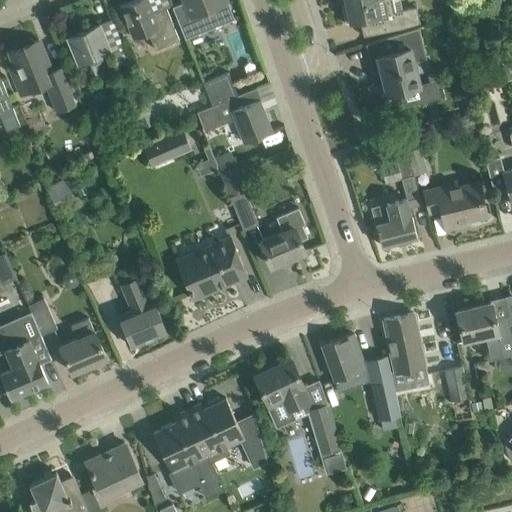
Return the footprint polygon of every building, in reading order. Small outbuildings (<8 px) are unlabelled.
[(153,13),(147,0),(134,0),(120,6),(133,38),(147,32),(154,49),(179,39),(166,8),(153,13)] [(182,0),(183,2),(173,6),(185,37),(227,20),(221,5),(228,2),(226,0),(182,0)] [(342,5),(345,22),(357,20),(360,19),(362,30),(364,36),(420,22),(417,6),(395,11),(392,0),(344,0),(346,4),(342,5)] [(100,22),(66,36),(68,43),(73,55),(77,64),(88,60),(90,65),(102,60),(100,54),(111,50),(100,22)] [(386,93),(398,90),(403,107),(423,102),(418,85),(412,61),(424,58),(417,30),(366,43),(372,64),(379,62),(386,93)] [(14,49),(9,51),(15,68),(10,70),(20,94),(45,84),(56,110),(76,102),(71,89),(74,88),(64,65),(51,71),(38,39),(33,41),(31,38),(13,45),(14,49)] [(228,72),(209,79),(204,82),(213,105),(216,103),(237,95),(228,72)] [(216,103),(224,122),(233,118),(242,142),(254,138),(272,131),(259,99),(242,106),(237,95),(216,103)] [(12,107),(0,112),(3,121),(7,130),(19,125),(16,116),(12,107)] [(142,127),(155,121),(148,107),(136,112),(142,127)] [(193,148),(188,135),(185,128),(143,145),(152,165),(193,148)] [(511,167),(504,170),(500,157),(486,161),(494,190),(506,187),(510,203),(511,202),(511,130),(509,135),(511,144),(511,167)] [(401,143),(398,131),(387,134),(390,146),(401,143)] [(423,141),(405,145),(408,156),(410,156),(414,173),(426,170),(423,154),(426,154),(423,141)] [(210,144),(204,147),(208,159),(200,162),(205,173),(220,167),(215,155),(210,144)] [(394,147),(379,151),(386,182),(414,175),(414,173),(410,156),(408,156),(397,159),(394,147)] [(244,229),(259,224),(236,164),(221,170),(244,229)] [(458,221),(466,219),(466,220),(487,215),(479,180),(448,187),(447,184),(424,190),(429,212),(441,209),(445,229),(459,225),(458,221)] [(419,196),(407,200),(409,208),(422,205),(419,196)] [(388,208),(373,212),(381,245),(417,236),(415,228),(412,218),(409,208),(407,200),(407,198),(406,198),(387,203),(388,208)] [(297,207),(275,216),(281,231),(260,241),(271,265),(305,251),(300,239),(307,236),(301,224),(304,223),(297,207)] [(247,276),(236,249),(229,234),(176,257),(193,299),(247,276)] [(82,282),(107,272),(98,249),(73,259),(82,282)] [(0,280),(14,275),(6,251),(0,253),(0,280)] [(137,276),(121,283),(132,309),(118,315),(131,346),(167,330),(154,299),(148,302),(137,276)] [(41,334),(57,328),(44,297),(29,303),(41,334)] [(456,310),(463,339),(484,335),(490,361),(511,355),(511,336),(509,322),(507,315),(505,315),(506,319),(495,321),(490,302),(456,310)] [(395,388),(415,383),(412,367),(424,365),(413,312),(383,319),(387,338),(394,371),(391,372),(395,388)] [(88,317),(71,324),(77,339),(61,346),(71,371),(105,357),(94,329),(88,317)] [(360,351),(353,332),(321,344),(328,363),(334,378),(357,370),(351,354),(360,351)] [(29,340),(16,345),(24,363),(5,371),(15,395),(47,381),(29,340)] [(366,360),(380,420),(381,420),(396,416),(401,415),(395,388),(391,372),(387,355),(366,360)] [(271,369),(271,367),(255,375),(268,402),(267,406),(277,426),(293,419),(289,411),(288,406),(307,397),(302,386),(304,386),(291,358),(290,359),(290,360),(271,369)] [(445,369),(455,421),(471,417),(471,412),(472,412),(468,391),(462,365),(445,369)] [(202,408),(202,410),(190,416),(211,462),(230,453),(226,446),(244,437),(242,432),(258,424),(252,411),(236,419),(225,397),(219,400),(218,396),(207,401),(208,405),(202,408)] [(481,401),(471,403),(473,412),(483,410),(481,401)] [(325,466),(346,459),(328,402),(307,408),(325,466)] [(177,422),(176,420),(153,431),(161,449),(172,471),(190,463),(193,470),(211,462),(190,416),(177,422)] [(108,449),(110,453),(87,463),(100,492),(125,480),(127,485),(141,479),(124,442),(108,449)] [(29,484),(33,493),(35,498),(29,500),(32,511),(88,511),(87,508),(87,507),(85,502),(81,493),(72,475),(60,480),(56,471),(29,484)] [(85,502),(96,497),(91,488),(81,493),(85,502)] [(161,511),(176,511),(172,500),(159,506),(161,511)]
